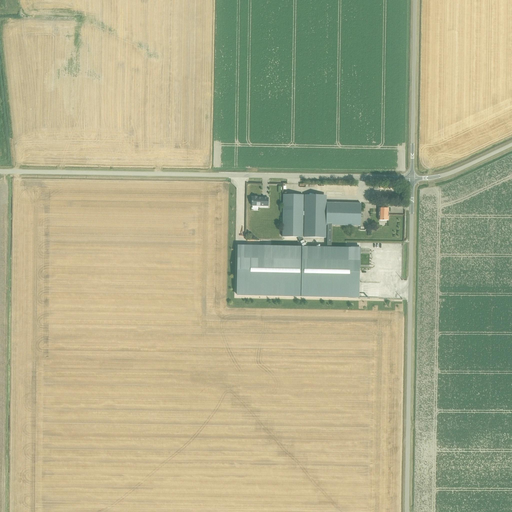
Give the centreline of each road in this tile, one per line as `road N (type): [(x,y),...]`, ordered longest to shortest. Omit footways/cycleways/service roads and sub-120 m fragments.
road 1 (unclassified): [(0,172),(412,178)]
road 2 (unclassified): [(407,511),(412,178)]
road 3 (unclassified): [(412,178),(415,0)]
